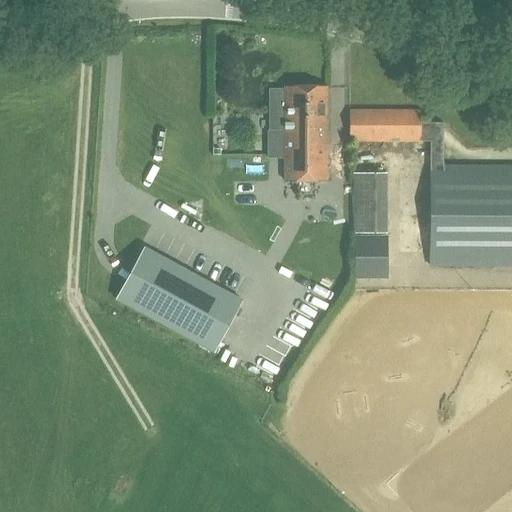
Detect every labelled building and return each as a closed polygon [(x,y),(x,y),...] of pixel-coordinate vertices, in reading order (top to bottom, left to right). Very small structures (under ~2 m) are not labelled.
[(285,87),(285,182),(327,182),(327,86),(285,87)] [(511,265),(511,166),(443,166),(443,124),(420,123),(420,111),(349,110),(349,141),(430,141),(430,265),(511,265)] [(368,235),(388,235),(388,174),(354,174),(354,234),(368,235)] [(140,245),(112,298),(209,352),(238,299),(140,245)] [(336,247),(335,268),(354,269),(354,248),(336,247)] [(311,273),(304,290),(314,294),(320,277),(311,273)] [(288,365),(302,349),(292,340),(278,356),(288,365)]
